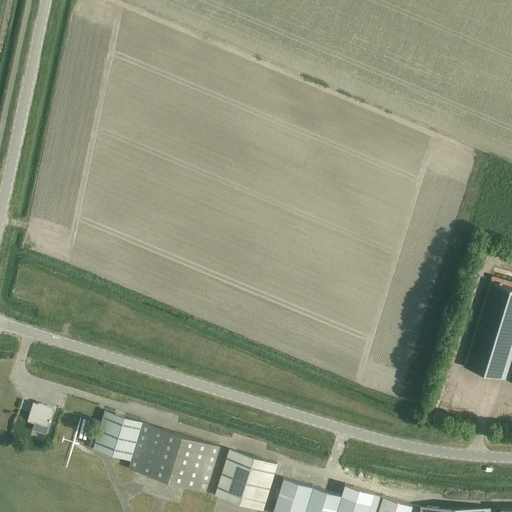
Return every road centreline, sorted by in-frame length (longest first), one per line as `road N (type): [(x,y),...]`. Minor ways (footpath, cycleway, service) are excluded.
road 1 (unclassified): [(511,458),(370,436),(0,322)]
road 2 (tertiary): [(0,207),(44,0)]
